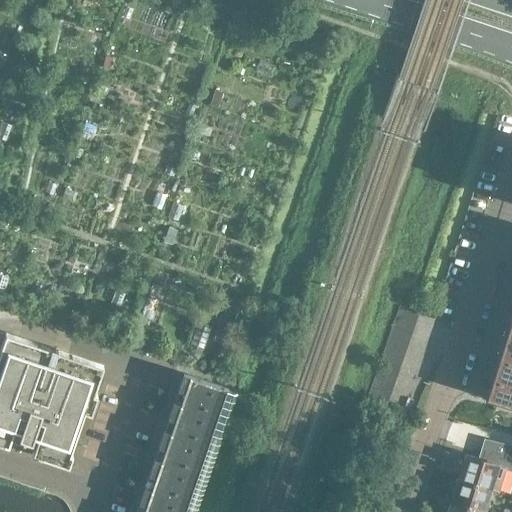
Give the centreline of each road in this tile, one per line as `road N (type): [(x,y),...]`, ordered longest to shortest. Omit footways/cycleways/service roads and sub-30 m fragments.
road 1 (residential): [(406,511),(511,189)]
road 2 (residential): [(96,491),(139,363),(26,326),(8,335)]
road 3 (primary): [(374,0),(511,46)]
